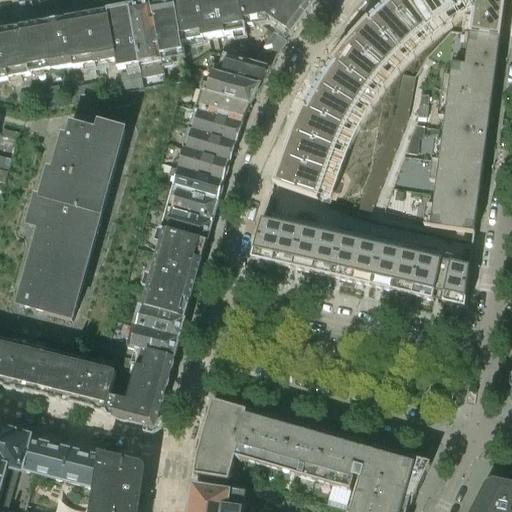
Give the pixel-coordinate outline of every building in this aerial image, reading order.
[(238,0),(186,0),(173,2),(181,46),(183,46),(247,34),(246,30),(244,30),(238,0)] [(307,17),(320,0),(238,0),(244,30),(246,30),(255,28),(254,22),(267,20),(292,37),(307,17)] [(292,135),(273,186),(330,206),(339,180),(328,175),(336,155),(336,153),(339,146),(345,133),(346,131),(349,126),(357,111),(362,104),(365,99),(370,91),(385,73),(401,55),(407,50),(418,39),(437,25),(456,12),(453,7),(461,2),(459,0),(465,0),(473,14),(470,36),(501,40),(506,0),(389,0),(387,2),(367,21),(348,41),(331,63),(316,86),(303,110),(292,135)] [(173,2),(151,6),(161,64),(162,63),(185,59),(183,46),(181,46),(173,2)] [(161,64),(151,6),(129,10),(140,69),(141,69),(141,72),(144,87),(144,91),(166,86),(162,63),(161,64)] [(140,69),(129,10),(108,14),(116,63),(117,72),(140,69)] [(116,63),(108,14),(87,18),(95,67),(116,63)] [(95,67),(87,18),(64,22),(73,69),(73,71),(95,67)] [(73,69),(64,22),(42,26),(51,73),(73,69)] [(51,73),(42,26),(39,25),(33,26),(32,28),(21,30),(29,77),(51,73)] [(29,77),(21,30),(0,33),(0,39),(7,81),(29,77)] [(274,35),(254,66),(271,69),(287,44),(274,35)] [(501,40),(470,36),(466,68),(452,66),(448,98),(492,104),(501,40)] [(260,90),(271,69),(254,66),(225,60),(222,73),(213,71),(211,77),(260,90)] [(123,91),(144,87),(141,72),(120,75),(123,91)] [(260,90),(211,77),(208,90),(202,88),(200,94),(205,96),(250,108),(260,90)] [(403,77),(402,84),(414,86),(415,80),(403,77)] [(79,86),(80,96),(102,92),(101,82),(79,86)] [(402,84),(401,91),(413,93),(414,86),(402,84)] [(19,95),(21,105),(60,97),(59,88),(19,95)] [(401,91),(400,97),(412,99),(413,93),(401,91)] [(106,100),(108,111),(129,107),(127,96),(106,100)] [(250,108),(205,96),(201,108),(197,108),(195,114),(242,127),(250,108)] [(400,97),(398,104),(411,106),(412,99),(400,97)] [(492,104),(448,98),(439,163),(483,169),(492,104)] [(398,104),(397,110),(409,112),(411,106),(398,104)] [(397,110),(396,117),(408,120),(408,119),(409,112),(397,110)] [(236,146),(242,127),(195,114),(193,121),(196,122),(193,134),(236,146)] [(396,117),(394,123),(405,127),(407,121),(408,120),(396,117)] [(394,123),(391,129),(403,134),(405,127),(394,123)] [(49,173),(41,202),(102,219),(102,217),(109,193),(113,180),(114,174),(126,134),(100,127),(100,128),(98,135),(87,132),(72,128),(69,141),(64,139),(55,175),(49,173)] [(391,129),(389,135),(400,140),(403,134),(391,129)] [(229,165),(236,146),(193,134),(189,133),(187,140),(191,141),(188,153),(188,154),(229,165)] [(389,135),(386,142),(398,146),(400,140),(389,135)] [(386,142),(384,148),(395,152),(398,146),(386,142)] [(384,148),(381,154),(393,159),(395,152),(384,148)] [(229,165),(188,154),(188,153),(185,152),(179,172),(224,185),(229,165)] [(381,154),(379,160),(391,165),(393,159),(381,154)] [(379,160),(377,167),(388,171),(391,165),(379,160)] [(483,169),(439,163),(431,229),(475,235),(483,169)] [(377,167),(374,173),(386,177),(388,171),(377,167)] [(0,183),(5,185),(8,173),(0,170),(0,183)] [(218,204),(224,185),(179,172),(173,192),(218,204)] [(374,173),(372,179),(383,184),(386,177),(374,173)] [(372,179),(369,185),(381,190),(383,184),(372,179)] [(369,185),(367,192),(378,196),(381,190),(369,185)] [(218,204),(173,192),(168,212),(213,225),(218,204)] [(367,192),(364,198),(376,202),(378,196),(367,192)] [(364,198),(362,204),(374,208),(376,202),(364,198)] [(271,200),(264,223),(272,225),(277,202),(271,200)] [(41,231),(20,308),(73,323),(92,253),(95,243),(102,219),(41,202),(37,201),(31,225),(30,228),(41,231)] [(362,204),(360,210),(371,215),(374,208),(362,204)] [(360,210),(357,216),(369,221),(371,215),(360,210)] [(213,225),(168,212),(161,232),(164,233),(207,245),(213,225)] [(298,212),(294,230),(309,233),(313,216),(298,212)] [(263,222),(252,261),(434,303),(434,300),(443,302),(442,305),(465,310),(470,270),(469,269),(460,267),(441,263),(429,260),(414,257),(389,251),(374,248),(349,242),(334,239),(309,233),(294,230),(281,227),(272,225),(264,223),(263,222)] [(337,228),(334,239),(349,242),(352,231),(337,228)] [(201,264),(207,245),(164,233),(159,252),(201,264)] [(376,237),(374,248),(389,251),(392,240),(376,237)] [(416,246),(414,257),(429,260),(431,250),(416,246)] [(464,249),(460,267),(469,269),(471,251),(464,249)] [(196,284),(201,264),(159,252),(153,272),(196,284)] [(196,284),(153,272),(148,291),(191,302),(196,284)] [(191,302),(148,291),(143,310),(185,321),(191,302)] [(185,321),(143,310),(139,322),(136,320),(133,329),(137,330),(180,342),(185,321)] [(180,342),(137,330),(134,342),(130,341),(128,350),(138,352),(174,360),(180,342)] [(14,390),(24,351),(2,346),(0,351),(0,386),(3,388),(5,390),(10,392),(13,390),(14,390)] [(37,396),(47,357),(24,351),(14,390),(16,391),(17,393),(23,395),(25,393),(37,396)] [(157,425),(161,412),(174,360),(138,352),(136,362),(133,361),(123,402),(110,398),(106,413),(108,418),(150,429),(157,425)] [(59,402),(69,363),(47,357),(37,396),(49,399),(50,401),(56,403),(58,401),(59,402)] [(81,407),(91,368),(69,363),(59,402),(61,402),(62,404),(68,406),(71,405),(81,407)] [(110,398),(116,374),(91,368),(81,407),(94,410),(95,413),(101,414),(104,413),(106,413),(110,398)] [(408,511),(412,500),(414,501),(431,465),(213,403),(198,458),(195,477),(229,482),(236,460),(351,493),(355,479),(362,481),(363,478),(368,480),(358,511),(408,511)] [(0,511),(0,500),(8,471),(95,493),(100,459),(42,444),(31,441),(31,440),(16,437),(16,436),(0,432),(0,511)] [(138,511),(139,511),(141,511),(143,497),(141,497),(145,474),(145,473),(145,472),(144,471),(144,470),(143,469),(141,468),(140,467),(100,457),(100,459),(95,493),(91,511),(138,511)] [(511,511),(511,487),(494,483),(487,486),(473,511),(511,511)] [(243,511),(246,495),(193,487),(189,511),(243,511)]
